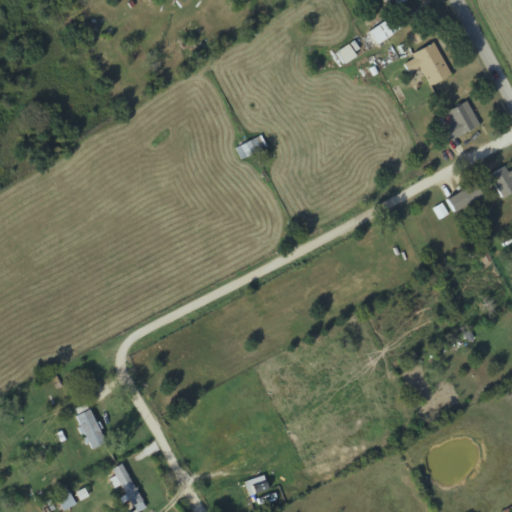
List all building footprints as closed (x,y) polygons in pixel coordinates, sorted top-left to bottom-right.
[(401,28),(392,16),(367,33),(376,46),(401,28)] [(429,86),(450,74),(431,43),(410,55),(429,86)] [(438,115),(444,127),(437,130),(443,143),(478,127),(466,102),(438,115)] [(240,161),(265,148),(259,137),(235,149),(240,161)] [(501,198),(511,190),(511,181),(502,166),(487,176),(501,198)] [(434,206),(442,219),(479,196),(471,183),(434,206)] [(490,260),(484,251),(472,258),(477,267),(490,260)] [(89,451),(105,443),(88,408),(72,416),(89,451)] [(111,470),(132,511),(138,511),(144,509),(121,465),(111,470)] [(62,511),(74,505),(66,490),(55,496),(62,511)]
